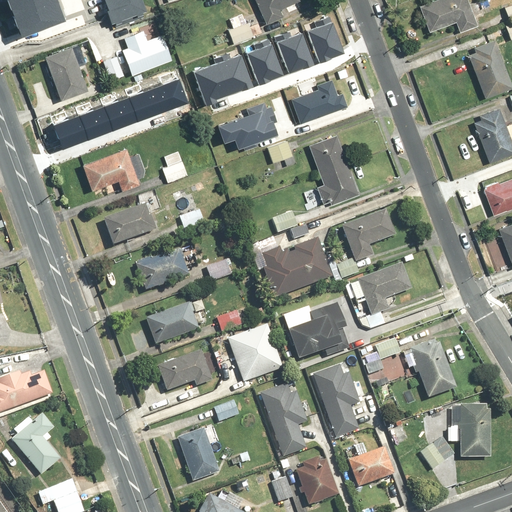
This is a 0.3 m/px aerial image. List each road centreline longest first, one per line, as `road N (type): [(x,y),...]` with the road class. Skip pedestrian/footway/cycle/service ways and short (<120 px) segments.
road 1 (secondary): [(0,110),(144,511)]
road 2 (residential): [(362,0),(473,295),(511,364)]
